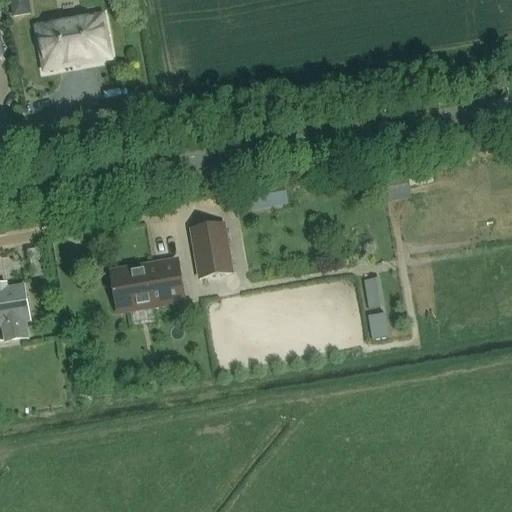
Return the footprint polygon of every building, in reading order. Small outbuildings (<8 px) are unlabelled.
[(10,0),(14,18),(30,15),(27,0),(10,0)] [(109,59),(102,19),(39,30),(46,71),(109,59)] [(386,168),(387,185),(410,183),(409,166),(386,168)] [(192,231),(201,281),(232,275),(223,226),(192,231)] [(154,308),(153,304),(183,299),(177,263),(112,274),(115,293),(114,293),(114,297),(116,297),(119,314),(154,308)] [(368,279),(371,309),(387,308),(384,278),(368,279)] [(23,289),(0,293),(0,326),(4,326),(7,343),(27,340),(24,323),(29,322),(23,289)] [(369,319),(373,343),(389,340),(385,316),(369,319)]
